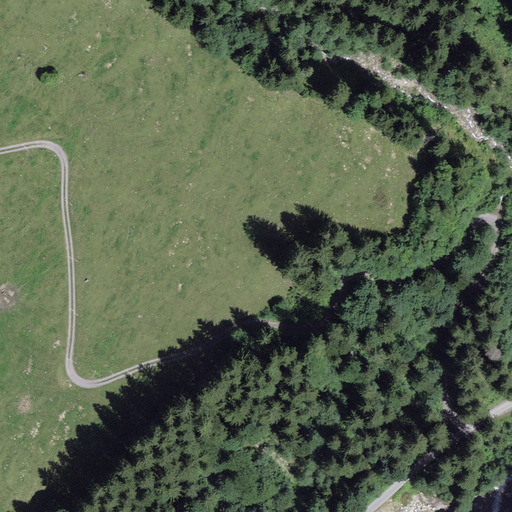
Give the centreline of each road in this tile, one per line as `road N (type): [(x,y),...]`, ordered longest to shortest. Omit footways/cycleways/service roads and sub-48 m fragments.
road 1 (track): [(0,153),(47,143),(69,163),(70,373),(92,387),(250,326),(308,329),(324,322),(348,274),(403,283),(454,255),(479,219),(497,221),(480,274),(448,326),(451,437)]
road 2 (unclassified): [(369,511),(451,437),(511,403)]
